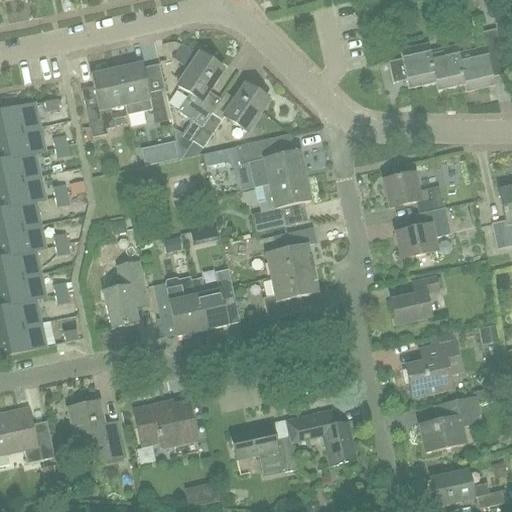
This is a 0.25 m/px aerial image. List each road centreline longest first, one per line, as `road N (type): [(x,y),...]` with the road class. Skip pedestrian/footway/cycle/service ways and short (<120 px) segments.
road 1 (residential): [(365,355),(235,381),(211,363),(164,373),(139,353),(0,382)]
road 2 (residential): [(365,355),(348,286),(361,269),(333,112)]
road 3 (residential): [(232,7),(0,56)]
road 4 (residential): [(511,132),(373,131),(333,112)]
road 5 (residential): [(399,511),(365,355)]
road 6 (residential): [(333,112),(232,7)]
